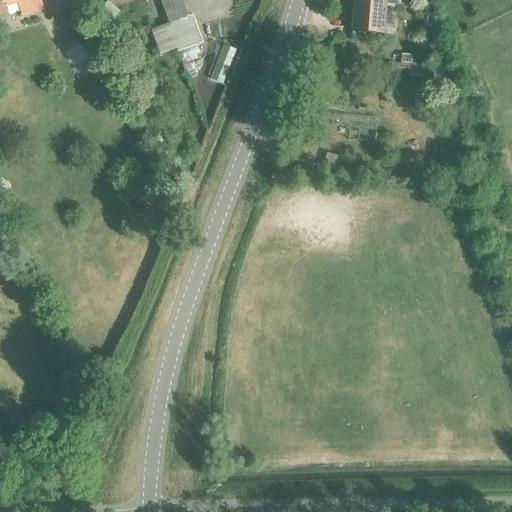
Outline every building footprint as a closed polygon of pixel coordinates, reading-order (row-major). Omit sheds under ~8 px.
[(39,0),(0,0),(0,16),(7,14),(5,8),(17,4),(22,18),(43,10),(39,0)] [(159,0),(169,27),(152,33),(160,57),(177,51),(178,55),(203,46),(193,19),(189,20),(188,17),(183,4),(181,0),(159,0)] [(395,0),(353,0),(353,18),(351,32),(351,33),(383,35),(386,3),(395,4),(395,0)] [(224,46),(210,79),(221,87),(235,55),(224,46)] [(392,63),(391,73),(410,74),(410,65),(392,63)] [(326,155),(321,174),(337,179),(342,159),(326,155)]
